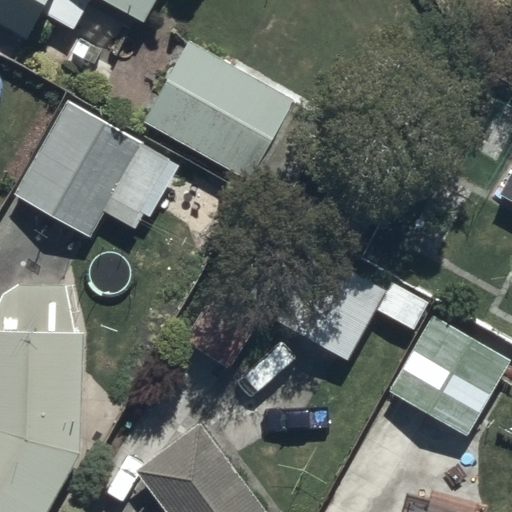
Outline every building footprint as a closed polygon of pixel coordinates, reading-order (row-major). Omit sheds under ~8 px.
[(0,0),(0,27),(29,43),(45,15),(75,32),(93,0),(97,0),(145,27),(160,0),(0,0)] [(189,43),(144,125),(250,184),(296,102),(189,43)] [(67,101),(12,195),(90,240),(106,214),(135,231),(174,163),(67,101)] [(511,203),(511,170),(498,196),(511,203)] [(325,259),(288,331),(348,362),(375,308),(414,328),(428,301),(387,280),(382,288),(325,259)] [(183,344),(231,372),(273,302),(225,273),(183,344)] [(391,393),(469,438),(511,363),(511,362),(435,318),(391,393)] [(85,337),(0,334),(0,511),(51,511),(81,456),(85,337)] [(136,475),(164,511),(263,511),(200,427),(136,475)]
